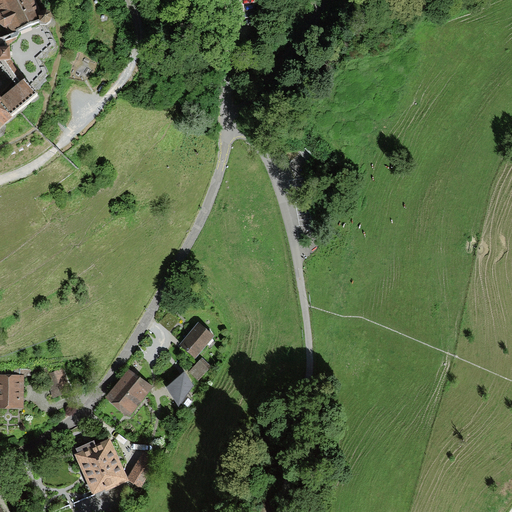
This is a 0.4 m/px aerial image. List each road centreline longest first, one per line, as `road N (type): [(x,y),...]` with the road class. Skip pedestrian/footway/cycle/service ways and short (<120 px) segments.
road 1 (unclassified): [(230,126),(214,189),(116,366),(83,413),(0,463)]
road 2 (track): [(285,511),(286,461),(309,365),(304,303)]
road 3 (residential): [(304,389),(262,450),(241,511)]
